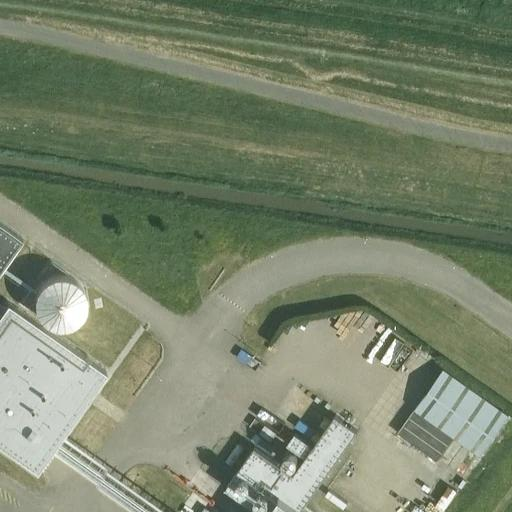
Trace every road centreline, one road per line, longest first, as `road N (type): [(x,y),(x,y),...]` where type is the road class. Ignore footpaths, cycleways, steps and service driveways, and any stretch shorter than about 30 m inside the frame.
road 1 (track): [(0,4),(511,84)]
road 2 (unknown): [(194,345),(0,203)]
